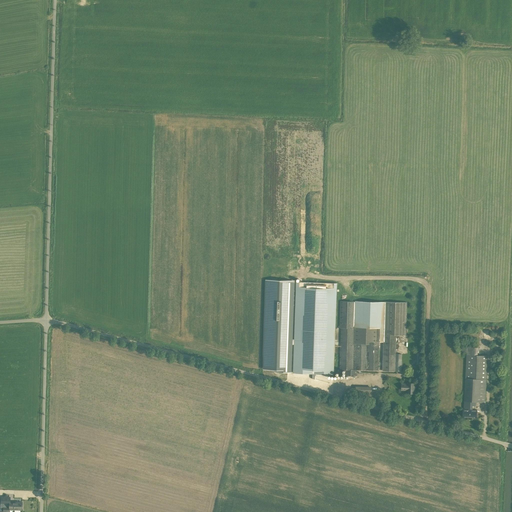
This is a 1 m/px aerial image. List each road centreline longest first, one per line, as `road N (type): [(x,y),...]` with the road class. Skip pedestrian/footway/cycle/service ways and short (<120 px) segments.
road 1 (unclassified): [(511,445),(46,319)]
road 2 (unclassified): [(46,319),(56,0)]
road 3 (unknown): [(427,422),(426,282),(322,275)]
road 4 (unclassified): [(41,511),(46,319)]
